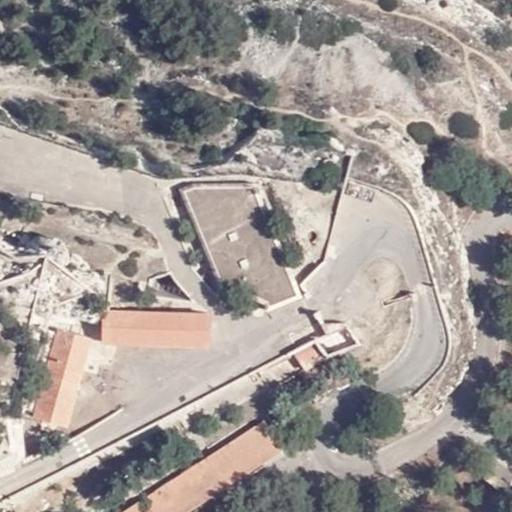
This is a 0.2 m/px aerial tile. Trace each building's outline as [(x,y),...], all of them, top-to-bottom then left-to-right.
[(196,182),(180,190),(224,297),(235,293),(266,304),(269,311),(301,297),(251,181),(196,182)] [(104,343),(161,343),(161,311),(103,311),(104,343)] [(161,311),(161,343),(205,345),(206,314),(161,311)] [(359,342),(347,324),(337,325),(314,337),(315,340),(325,355),(359,342)] [(24,412),(35,414),(57,330),(49,328),(24,412)] [(57,330),(35,414),(34,415),(67,424),(90,340),(57,330)] [(298,372),(325,355),(315,340),(288,355),(298,372)] [(129,511),(183,511),(279,447),(261,423),(129,511)] [(491,466),(485,475),(500,485),(506,477),(491,466)]
